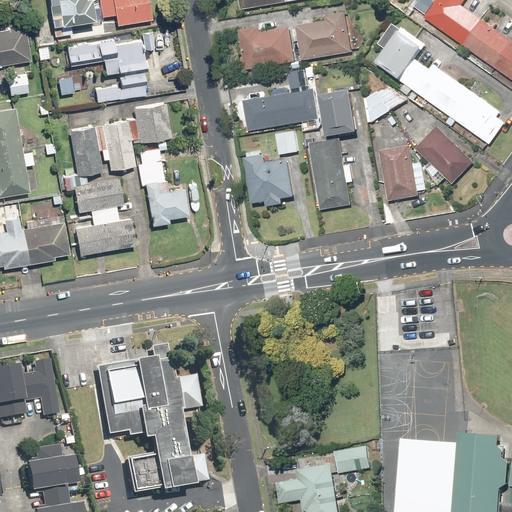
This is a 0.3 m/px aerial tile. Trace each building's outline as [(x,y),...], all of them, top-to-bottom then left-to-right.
[(71,33),(70,25),(91,21),(87,0),(44,0),(49,28),(58,26),(59,35),(71,33)] [(150,19),(146,0),(97,0),(100,16),(114,14),(116,25),(150,19)] [(240,0),(242,12),(310,0),(240,0)] [(420,0),(415,8),(426,16),(424,19),(511,80),(511,43),(493,30),(497,25),(492,22),(489,26),(463,7),(467,0),(420,0)] [(325,23),(297,29),(303,62),(352,53),(344,13),(324,17),(325,23)] [(428,103),(450,118),(446,123),(453,127),(456,123),(490,147),(506,125),(497,119),(501,114),(438,69),(433,75),(415,62),(426,45),(402,28),(401,31),(393,25),(379,46),(387,52),(376,66),(404,86),(399,92),(423,110),(428,103)] [(0,30),(0,65),(28,60),(22,26),(0,30)] [(239,32),(246,72),(295,63),(290,28),(258,34),(257,29),(239,32)] [(152,30),(141,32),(143,50),(154,48),(152,30)] [(113,39),(65,47),(68,65),(101,60),(103,74),(143,68),(138,40),(113,44),(113,39)] [(47,46),(36,48),(38,60),(50,58),(47,46)] [(27,92),(23,72),(7,75),(8,86),(6,86),(8,95),(27,92)] [(93,88),(95,102),(143,95),(141,86),(145,85),(143,73),(117,76),(118,85),(93,88)] [(72,92),(69,75),(55,78),(57,94),(72,92)] [(273,89),(274,97),(266,98),(265,93),(247,95),(248,102),(244,103),(249,132),(318,120),(313,90),(297,93),(296,85),(273,89)] [(370,126),(409,101),(388,86),(365,101),(370,126)] [(326,92),(327,97),(320,98),(327,141),(357,136),(356,130),(361,129),(358,111),(354,112),(351,94),(338,96),(337,91),(326,92)] [(46,101),(36,103),(38,117),(49,115),(46,101)] [(133,120),(67,131),(75,177),(100,173),(96,150),(99,150),(101,160),(105,159),(107,170),(134,165),(130,140),(136,139),(137,143),(169,137),(163,102),(131,108),(133,120)] [(14,107),(0,109),(0,196),(27,192),(22,166),(32,164),(30,152),(22,154),(14,107)] [(430,164),(425,169),(439,187),(447,179),(453,185),(473,163),(437,128),(416,150),(430,164)] [(306,150),(310,149),(320,212),(350,207),(346,185),(354,184),(351,165),(345,166),(341,141),(322,145),(319,130),(303,133),(306,150)] [(297,132),(276,136),(280,158),(301,154),(297,132)] [(57,142),(40,144),(42,157),(58,155),(57,142)] [(139,164),(136,164),(140,188),(143,187),(149,226),(167,223),(167,219),(187,215),(182,188),(167,191),(165,180),(162,181),(157,148),(137,152),(139,164)] [(406,148),(381,152),(389,203),(419,198),(411,152),(407,152),(406,148)] [(248,159),(244,160),(252,206),(266,203),(267,209),(283,207),(282,202),(295,199),(288,161),(266,165),(265,157),(262,158),(261,151),(247,154),(248,159)] [(72,189),(69,174),(59,176),(62,191),(72,189)] [(76,212),(89,210),(91,224),(72,226),(77,254),(133,246),(129,218),(117,220),(115,207),(121,206),(117,179),(72,186),(76,212)] [(58,194),(33,198),(35,207),(60,203),(58,194)] [(5,232),(0,233),(0,265),(1,266),(1,269),(53,261),(52,257),(68,254),(62,222),(20,229),(18,217),(3,220),(5,232)] [(5,365),(14,415),(29,413),(27,402),(23,374),(21,362),(5,365)] [(23,374),(27,402),(36,401),(39,418),(54,416),(46,362),(31,364),(32,373),(23,374)] [(170,379),(167,363),(97,376),(108,438),(125,435),(127,442),(148,438),(158,494),(206,486),(201,457),(184,460),(175,412),(200,408),(194,375),(170,379)] [(0,416),(14,415),(5,365),(0,366),(0,416)] [(506,511),(511,431),(466,428),(461,511),(506,511)] [(339,475),(371,467),(366,445),(334,452),(339,475)] [(25,477),(77,472),(75,457),(61,459),(59,447),(35,449),(36,461),(23,462),(25,477)] [(337,511),(330,465),(297,470),(299,479),(275,483),(279,504),(299,501),(300,511),(305,511),(307,511),(306,511),(337,511)] [(78,484),(77,472),(25,477),(26,490),(38,489),(40,499),(65,496),(64,485),(78,484)] [(27,511),(80,511),(79,504),(66,506),(65,496),(40,499),(40,505),(27,506),(27,511)]
